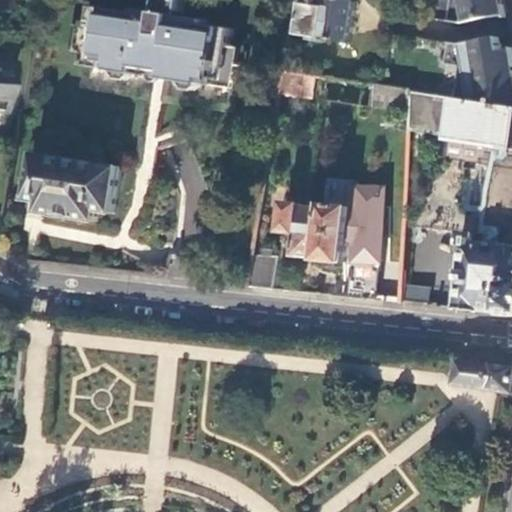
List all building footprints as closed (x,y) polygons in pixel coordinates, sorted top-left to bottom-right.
[(12,0),(0,0),(0,11),(12,12),(12,0)] [(185,17),(188,0),(186,0),(164,0),(161,3),(160,13),(139,10),(138,15),(102,9),(99,29),(96,46),(101,47),(100,55),(99,63),(115,65),(114,72),(138,76),(140,69),(153,71),(168,73),(184,76),(183,83),(204,86),(206,79),(222,81),(225,64),(229,65),(234,29),(208,25),(209,21),(185,17)] [(293,0),(291,15),(289,31),(312,36),(311,40),(322,42),(323,38),(349,42),(356,1),(352,0),(293,0)] [(503,0),(453,0),(450,22),(461,24),(506,16),(503,0)] [(96,46),(99,29),(70,25),(66,50),(100,55),(101,47),(96,46)] [(461,45),(451,43),(448,65),(462,66),(457,99),(511,107),(511,50),(503,53),(500,38),(461,45)] [(246,67),(229,65),(225,64),(222,81),(244,84),(246,67)] [(152,78),(153,71),(140,69),(138,76),(152,78)] [(285,71),(282,95),(315,100),(319,76),(285,71)] [(167,80),(183,83),(184,76),(168,73),(167,80)] [(412,90),(376,85),(373,108),(411,113),(412,92),(412,90)] [(412,92),(411,113),(411,123),(406,228),(464,234),(463,253),(465,253),(465,262),(463,262),(462,266),(464,267),(464,268),(462,268),(461,283),(463,283),(461,309),(511,314),(511,107),(457,99),(412,92)] [(40,212),(99,221),(100,210),(116,212),(123,166),(35,153),(27,198),(42,201),(40,212)] [(323,208),(309,206),(303,205),(303,203),(287,201),(283,232),(298,234),(295,255),(317,258),(317,259),(346,262),(348,239),(350,224),(352,207),(324,204),(323,208)] [(355,225),(350,224),(348,239),(354,240),(360,248),(376,248),(378,244),(379,240),(379,238),(380,234),(381,229),(381,221),(381,218),(380,215),(379,210),(365,209),(358,215),(357,225),(355,225)] [(279,256),(255,253),(249,286),(274,289),(279,256)] [(375,293),(378,268),(350,265),(347,291),(375,293)] [(403,302),(405,270),(386,269),(385,301),(403,302)] [(404,298),(427,301),(429,287),(406,283),(404,298)] [(454,384),(511,392),(511,362),(459,357),(456,373),(454,384)]
